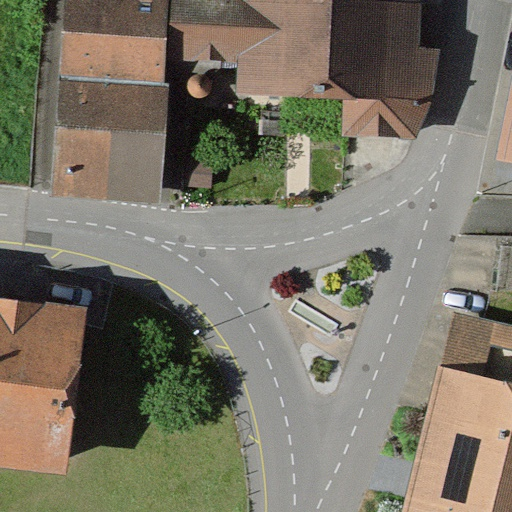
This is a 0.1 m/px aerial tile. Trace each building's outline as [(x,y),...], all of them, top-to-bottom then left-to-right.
[(171,0),(72,0),(60,189),(159,196),(171,0)] [(424,101),(431,54),(409,54),(409,3),(355,0),(183,0),(177,76),(188,89),(193,100),(207,102),(215,93),(211,81),(197,79),(197,64),(243,66),(241,104),(348,104),(350,142),(408,142),(424,101)] [(511,120),(503,168),(511,169),(511,120)] [(0,460),(60,468),(78,321),(0,311),(0,460)] [(511,511),(511,329),(462,318),(415,511),(511,511)]
